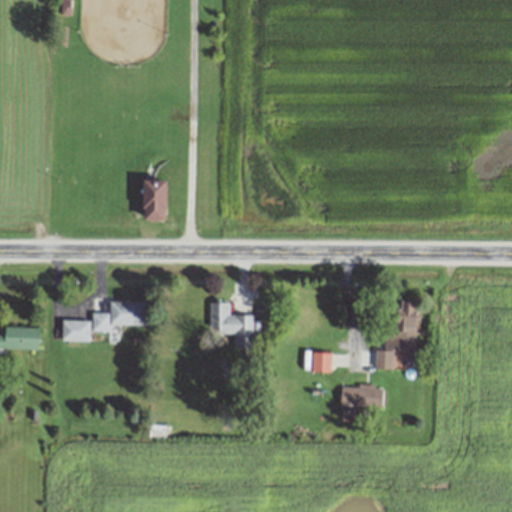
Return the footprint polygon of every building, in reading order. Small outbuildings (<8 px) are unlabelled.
[(167,177),(143,177),(143,218),(167,218),(167,177)] [(416,350),(417,298),(398,297),(397,332),(384,332),(383,349),(374,349),(374,368),(395,369),(396,349),(416,350)] [(91,311),(91,329),(108,330),(107,341),(117,341),(117,323),(146,323),(146,299),(109,299),(108,311),(91,311)] [(252,313),(228,313),(228,301),(208,301),(208,326),(217,326),(217,331),(233,332),(233,346),(251,346),(252,313)] [(88,319),(61,319),(61,339),(88,339),(88,319)] [(38,326),(0,325),(0,346),(38,347),(38,326)] [(311,370),(345,370),(345,351),(311,351),(311,370)] [(378,405),(377,383),(339,383),(340,405),(378,405)]
